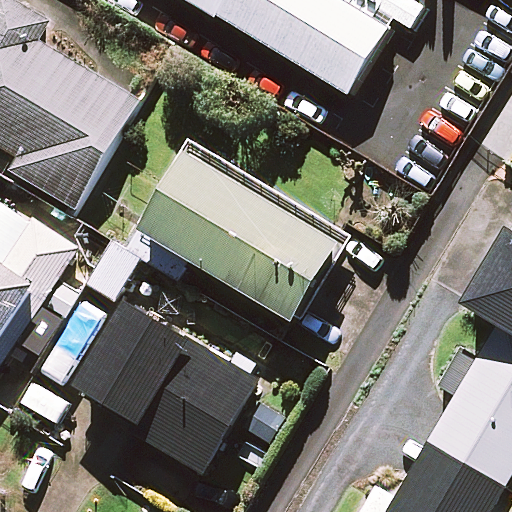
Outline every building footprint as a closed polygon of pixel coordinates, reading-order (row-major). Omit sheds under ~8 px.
[(195,0),(378,109),(440,6),(429,0),(195,0)] [(0,165),(89,218),(162,96),(9,5),(0,20),(0,165)] [(378,241),(212,147),(165,231),(331,324),(378,241)] [(0,341),(21,355),(87,257),(51,233),(19,280),(0,266),(0,341)] [(145,262),(129,253),(115,245),(90,288),(120,305),(145,262)] [(511,272),(494,302),(511,312),(511,272)] [(274,380),(150,303),(91,400),(214,476),(274,380)] [(76,380),(98,341),(76,329),(54,367),(76,380)] [(0,371),(4,374),(21,355),(0,341),(0,371)] [(511,511),(511,348),(500,341),(404,511),(511,511)]
